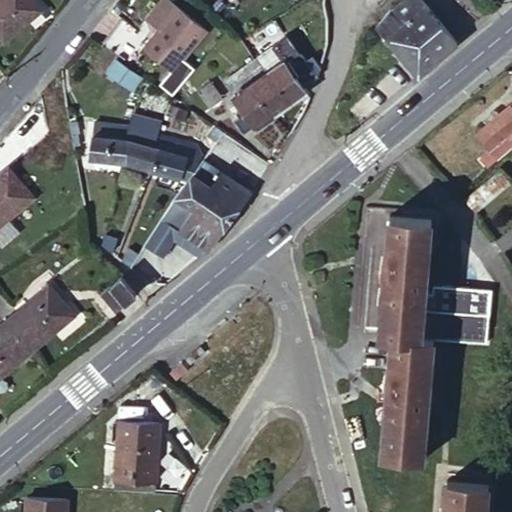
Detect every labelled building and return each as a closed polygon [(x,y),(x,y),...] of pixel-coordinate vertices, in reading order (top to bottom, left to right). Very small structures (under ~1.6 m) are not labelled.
[(47,7),(40,0),(0,0),(0,26),(10,38),(47,7)] [(181,67),(214,26),(181,0),(165,0),(154,15),(167,25),(152,44),(181,67)] [(380,22),(420,69),(456,39),(454,36),(422,0),(397,0),(390,6),(380,22)] [(460,0),(477,16),(496,0),(460,0)] [(126,16),(107,43),(123,54),(135,62),(137,64),(156,35),(126,16)] [(292,32),(321,73),(333,65),(305,24),(292,32)] [(269,87),(283,106),(321,79),(319,75),(321,73),(292,32),(264,53),(263,53),(280,78),(269,87)] [(250,107),(259,120),(260,122),(283,106),(269,87),(280,78),(263,53),(230,78),(246,102),(250,107)] [(114,69),(138,87),(147,74),(122,57),(114,69)] [(228,95),(216,77),(202,87),(214,104),(228,95)] [(241,106),(245,111),(250,107),(246,102),(241,106)] [(249,127),(259,120),(250,107),(245,111),(240,114),(249,127)] [(511,148),(511,108),(483,134),(494,148),(485,156),(493,165),(511,148)] [(136,123),(100,118),(99,130),(134,135),(166,145),(184,153),(189,140),(161,130),(136,123)] [(134,135),(99,130),(96,153),(131,159),(134,135)] [(134,135),(131,159),(158,167),(166,145),(134,135)] [(166,145),(158,167),(184,177),(191,156),(184,153),(166,145)] [(217,245),(258,187),(210,153),(177,198),(194,210),(186,223),(217,245)] [(40,192),(15,161),(0,173),(0,225),(15,213),(40,192)] [(511,189),(511,171),(509,168),(473,198),(486,212),(511,189)] [(194,210),(177,198),(170,211),(186,223),(194,210)] [(207,253),(217,245),(186,223),(170,211),(155,237),(172,250),(183,236),(207,253)] [(430,339),(436,286),(443,217),(398,212),(384,334),(391,335),(430,339)] [(15,213),(0,225),(0,232),(8,241),(26,226),(15,213)] [(511,232),(503,241),(511,251),(511,232)] [(142,287),(127,271),(108,288),(122,304),(142,287)] [(12,317),(36,347),(80,310),(55,280),(23,306),(12,317)] [(500,292),(436,286),(430,339),(439,339),(495,345),(500,292)] [(0,378),(36,347),(12,317),(0,326),(0,378)] [(439,339),(430,339),(391,335),(379,455),(426,459),(439,339)] [(193,369),(187,362),(176,371),(182,378),(193,369)] [(166,384),(157,373),(139,388),(148,398),(166,384)] [(123,414),(118,473),(137,474),(157,476),(162,417),(123,414)] [(137,474),(118,473),(117,482),(136,484),(137,474)] [(137,474),(136,484),(156,485),(157,476),(137,474)] [(497,511),(500,483),(453,478),(449,511),(497,511)] [(69,511),(71,494),(32,492),(30,511),(69,511)]
